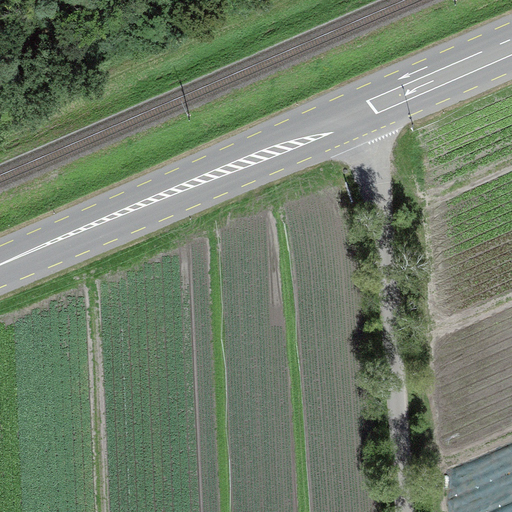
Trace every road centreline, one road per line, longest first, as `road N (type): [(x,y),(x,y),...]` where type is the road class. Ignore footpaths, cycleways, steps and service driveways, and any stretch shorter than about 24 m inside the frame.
road 1 (unclassified): [(371,108),(404,511)]
road 2 (primary): [(371,108),(0,266)]
road 3 (track): [(292,0),(0,123)]
road 4 (primary): [(511,47),(371,108)]
